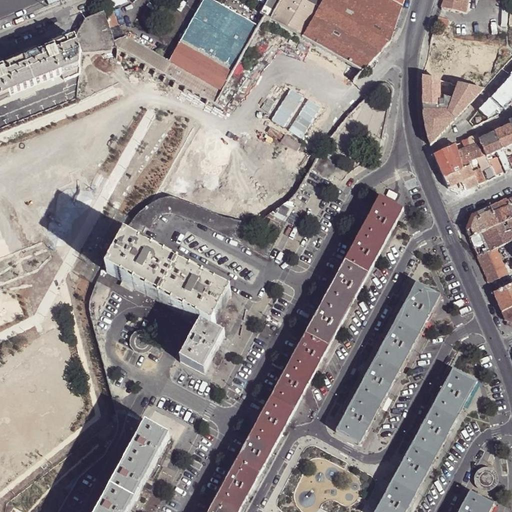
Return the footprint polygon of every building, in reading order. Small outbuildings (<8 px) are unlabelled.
[(125,0),(99,0),(104,12),(127,3),(125,0)] [(233,73),(257,27),(205,0),(203,0),(180,45),(233,73)] [(445,0),(442,9),(468,14),(470,1),(467,0),(445,0)] [(450,22),(439,19),(437,26),(448,29),(450,22)] [(232,72),(178,46),(170,62),(121,38),(115,51),(218,101),(232,72)] [(0,113),(67,87),(80,81),(81,69),(82,56),(76,40),(65,44),(65,46),(0,71),(0,113)] [(506,67),(511,60),(511,56),(455,44),(453,53),(467,56),(467,55),(477,58),(475,69),(499,74),(506,67)] [(427,59),(467,67),(468,62),(428,53),(427,59)] [(466,73),(467,67),(427,59),(425,66),(424,69),(464,78),(466,73)] [(491,83),(499,74),(475,69),(469,88),(483,91),(491,83)] [(485,105),(475,115),(470,122),(474,128),(484,124),(505,113),(511,109),(511,75),(511,76),(496,92),(485,105)] [(445,100),(445,105),(440,105),(440,109),(427,109),(427,114),(423,113),(422,113),(423,117),(426,132),(430,147),(432,147),(443,134),(467,109),(483,91),(469,88),(467,88),(463,87),(459,86),(452,103),(445,100)] [(503,151),(511,146),(511,129),(511,127),(501,131),(495,134),(503,151)] [(505,154),(503,151),(495,134),(494,130),(491,131),(493,135),(488,137),(479,141),(485,155),(487,157),(487,159),(497,154),(506,173),(511,170),(511,169),(507,160),(507,159),(505,155),(505,154)] [(478,139),(479,141),(488,137),(493,135),(491,131),(481,136),(482,137),(478,139)] [(468,163),(485,155),(479,141),(478,139),(477,137),(470,141),(462,144),(465,150),(458,154),(463,170),(470,167),(468,163)] [(444,179),(463,170),(458,154),(456,147),(449,150),(434,157),(440,171),(444,179)] [(484,159),(488,166),(487,169),(488,171),(490,171),(491,173),(493,172),(489,163),(489,162),(487,159),(487,157),(484,159)] [(501,176),(504,174),(496,159),(489,162),(489,163),(493,172),(496,178),(501,176)] [(467,191),(478,186),(472,173),(470,167),(463,170),(444,179),(446,185),(448,190),(460,195),(467,191)] [(478,186),(485,183),(479,170),(472,173),(478,186)] [(145,210),(134,222),(150,230),(153,224),(158,218),(163,216),(170,214),(183,218),(230,239),(268,257),(294,210),(294,208),(293,205),(290,203),(287,202),(276,211),(266,218),(272,222),(262,239),(239,227),(241,223),(234,222),(174,200),(167,199),(160,200),(154,203),(145,210)] [(209,511),(241,511),(404,213),(380,199),(209,511)] [(502,204),(492,209),(499,226),(511,220),(511,210),(508,201),(502,204)] [(469,237),(471,240),(483,234),(499,226),(492,209),(487,211),(472,218),(467,232),(469,237)] [(483,234),(471,240),(474,247),(475,250),(487,243),(492,253),(496,250),(508,245),(511,243),(511,220),(499,226),(483,234)] [(201,324),(213,331),(231,297),(216,288),(204,282),(205,281),(154,253),(154,254),(142,248),(126,239),(122,245),(124,246),(112,267),(111,266),(107,273),(123,282),(135,288),(134,289),(185,317),(185,316),(197,322),(201,324)] [(142,248),(154,254),(154,253),(156,250),(145,244),(142,248)] [(508,245),(496,250),(492,253),(479,258),(482,266),(487,278),(511,265),(511,254),(510,255),(503,259),(504,263),(503,264),(498,253),(501,251),(502,254),(510,250),(508,245)] [(511,273),(511,265),(487,278),(490,284),(511,273)] [(206,278),(205,281),(204,282),(216,288),(218,284),(206,278)] [(123,282),(121,286),(132,292),(134,289),(135,288),(123,282)] [(336,434),(360,447),(441,298),(417,285),(336,434)] [(511,308),(511,286),(494,295),(498,304),(502,313),(511,308)] [(511,308),(502,313),(505,318),(506,322),(511,324),(511,308)] [(185,317),(183,320),(194,326),(197,322),(185,316),(185,317)] [(213,331),(201,324),(180,362),(205,375),(225,338),(213,331)] [(147,350),(150,347),(150,346),(150,343),(148,339),(145,337),(144,336),(140,336),(137,338),(135,342),(135,346),(137,349),(140,351),(144,352),(147,350)] [(377,511),(408,511),(478,384),(453,371),(377,511)] [(147,426),(99,511),(130,511),(171,439),(147,426)] [(460,511),(492,511),(495,506),(471,493),(460,511)]
